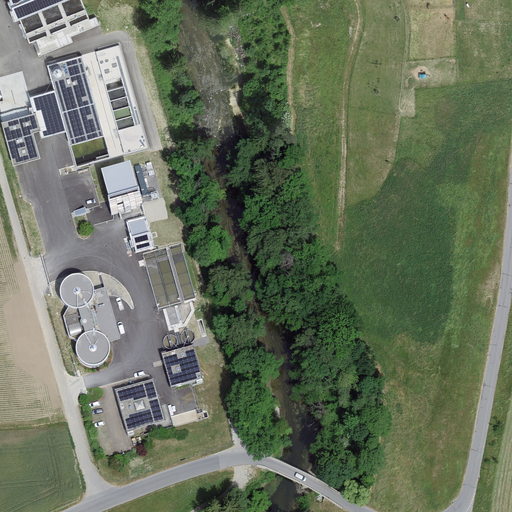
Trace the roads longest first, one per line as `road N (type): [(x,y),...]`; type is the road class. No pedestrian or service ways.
road 1 (track): [(0,161),(102,508)]
road 2 (unclassified): [(360,511),(255,457),(188,472),(93,511)]
road 3 (unclassified): [(511,256),(467,503)]
